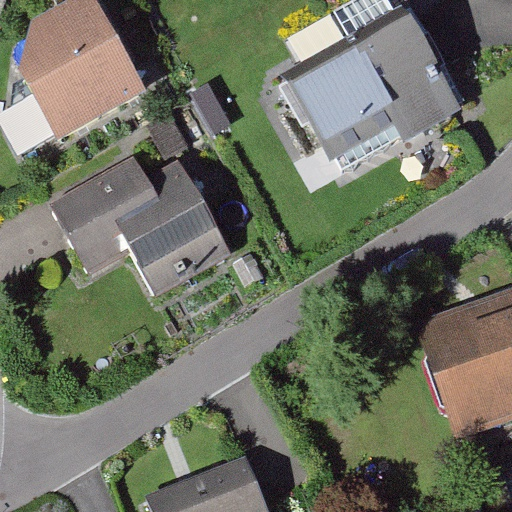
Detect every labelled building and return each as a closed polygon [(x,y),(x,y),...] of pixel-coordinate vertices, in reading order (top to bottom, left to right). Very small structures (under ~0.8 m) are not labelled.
[(23,86),(60,155),(153,106),(96,0),(49,0),(62,21),(35,35),(23,86)] [(393,164),(462,123),(399,19),(267,99),(292,139),(303,132),(313,150),(302,156),(316,179),(325,174),(331,185),(386,152),(393,164)] [(147,130),(164,163),(188,150),(171,117),(147,130)] [(159,306),(234,262),(178,167),(147,185),(136,167),(53,215),(94,286),(134,263),(159,306)] [(257,261),(234,272),(247,298),(270,287),(257,261)] [(511,325),(411,364),(453,471),(511,448),(511,325)] [(262,511),(243,464),(141,504),(144,511),(262,511)]
